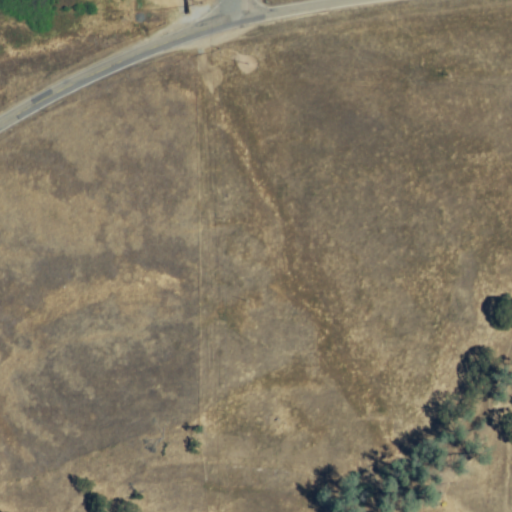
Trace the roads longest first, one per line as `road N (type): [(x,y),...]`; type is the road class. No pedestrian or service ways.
road 1 (tertiary): [(242,21),(143,54),(0,126)]
road 2 (residential): [(376,0),(242,21)]
